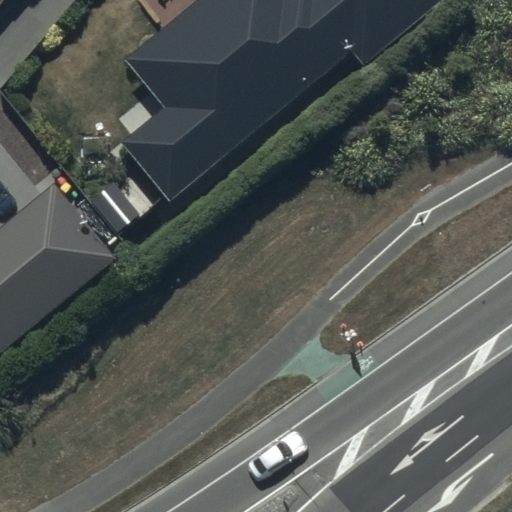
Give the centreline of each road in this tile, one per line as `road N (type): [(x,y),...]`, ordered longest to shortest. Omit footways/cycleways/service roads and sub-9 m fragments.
road 1 (secondary): [(207,511),(511,313)]
road 2 (secondary): [(511,413),(385,511)]
